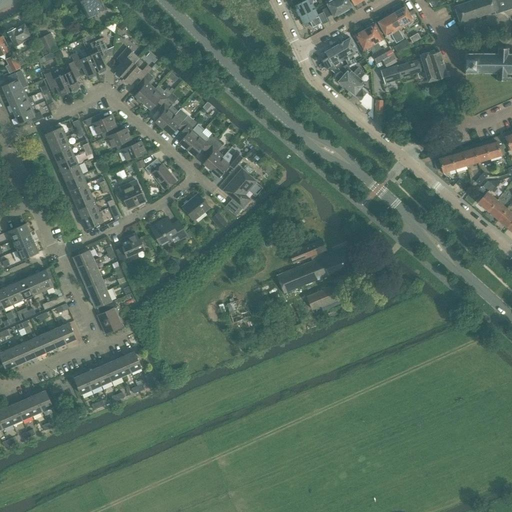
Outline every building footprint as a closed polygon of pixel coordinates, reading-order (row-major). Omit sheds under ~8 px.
[(106,10),(100,0),(79,0),(88,18),(106,10)] [(310,0),(291,0),(294,5),(300,16),(315,9),(314,8),(310,0)] [(324,0),(329,7),(322,10),(323,12),(326,17),(332,14),(334,17),(337,15),(338,16),(343,13),(336,0),(324,0)] [(336,0),(343,13),(349,10),(348,9),(351,7),(350,5),(347,0),(336,0)] [(511,0),(473,0),(454,7),(460,23),(469,20),(470,20),(470,19),(476,17),(476,18),(478,17),(477,17),(483,15),(484,15),(485,15),(492,12),(493,12),(498,10),(499,13),(505,11),(511,9),(511,0)] [(405,7),(395,13),(403,27),(407,24),(409,29),(414,26),(411,22),(413,21),(405,7)] [(315,9),(300,16),(305,27),(311,24),(312,26),(311,27),(317,25),(321,23),(322,25),(327,22),(328,22),(326,17),(323,12),(318,15),(315,9)] [(395,13),(386,17),(400,41),(403,38),(398,29),(403,27),(395,13)] [(400,41),(386,17),(378,22),(386,37),(391,34),(396,43),(400,41)] [(123,30),(128,25),(123,21),(118,26),(123,30)] [(367,28),(364,30),(382,60),(387,56),(383,50),(382,51),(377,43),(383,39),(376,26),(375,24),(374,25),(373,23),(366,27),(367,28)] [(8,33),(15,46),(24,42),(27,47),(34,44),(24,25),(16,29),(13,28),(9,30),(8,33)] [(364,30),(354,36),(363,51),(368,48),(370,51),(371,51),(378,62),(382,60),(364,30)] [(417,33),(409,38),(412,43),(420,38),(417,33)] [(57,48),(50,34),(37,40),(44,54),(57,48)] [(94,38),(93,34),(81,39),(83,43),(94,38)] [(0,36),(0,56),(5,53),(8,59),(6,60),(9,65),(6,66),(9,73),(20,68),(11,50),(9,51),(2,36),(0,36)] [(344,41),(341,43),(352,63),(356,61),(352,55),(357,52),(350,38),(348,39),(347,37),(343,40),(344,41)] [(93,50),(87,52),(96,72),(97,72),(99,74),(104,72),(103,69),(106,68),(101,59),(107,56),(104,51),(107,50),(102,38),(90,43),(93,50)] [(406,39),(401,42),(403,47),(409,44),(406,39)] [(401,42),(395,46),(397,51),(403,47),(401,42)] [(341,43),(332,48),(340,62),(345,59),(349,65),(352,63),(341,43)] [(121,63),(115,71),(117,73),(115,75),(119,79),(121,76),(122,77),(134,64),(139,58),(127,48),(117,59),(121,63)] [(323,63),(319,65),(321,69),(325,67),(327,70),(328,69),(333,73),(334,74),(340,71),(338,68),(336,69),(334,65),(340,62),(332,48),(330,49),(329,48),(325,50),(326,52),(321,54),(324,59),(322,60),(323,63)] [(482,54),(476,53),(476,52),(475,52),(475,53),(467,53),(467,52),(466,52),(466,53),(465,53),(465,74),(465,75),(466,75),(466,74),(474,74),(474,75),(475,75),(475,74),(481,74),(481,75),(482,75),(482,74),(488,74),(488,75),(490,75),(490,74),(496,74),(495,80),(511,80),(511,54),(509,54),(509,53),(508,53),(508,48),(497,48),(490,48),(490,53),(490,52),(489,54),(483,54),(483,52),(482,52),(482,54)] [(420,54),(421,58),(425,69),(428,81),(447,76),(439,51),(430,54),(429,52),(420,54)] [(76,53),(71,55),(74,62),(77,69),(82,67),(86,76),(88,75),(90,78),(95,76),(94,73),(96,72),(87,52),(78,56),(76,53)] [(383,62),(386,67),(396,61),(393,56),(383,62)] [(20,58),(16,60),(20,66),(26,63),(24,59),(21,60),(20,58)] [(124,79),(122,81),(126,85),(128,82),(130,84),(137,77),(141,80),(148,73),(148,72),(151,69),(147,65),(139,58),(134,64),(122,77),(124,79)] [(425,69),(421,58),(398,66),(398,65),(391,67),(391,68),(383,70),(383,69),(381,70),(385,83),(402,78),(401,77),(425,69)] [(70,68),(61,72),(70,92),(70,91),(71,92),(73,93),(75,93),(76,92),(78,91),(79,89),(78,88),(79,87),(75,78),(80,76),(77,69),(74,62),(69,64),(70,68)] [(151,69),(148,72),(151,75),(158,67),(155,64),(151,69)] [(335,74),(334,78),(339,83),(338,84),(342,87),(343,86),(346,88),(361,70),(358,67),(353,73),(349,69),(346,72),(344,74),(340,71),(334,74),(335,74)] [(361,70),(346,88),(349,91),(348,92),(352,95),(353,94),(354,95),(365,83),(360,78),(364,73),(361,70)] [(10,83),(2,86),(6,96),(23,88),(28,86),(21,71),(20,72),(7,77),(10,83)] [(70,92),(61,72),(51,76),(50,72),(45,74),(51,89),(56,86),(60,96),(70,92)] [(143,86),(135,96),(137,98),(136,100),(139,103),(141,102),(142,103),(155,89),(149,84),(154,78),(148,73),(141,80),(139,83),(143,86)] [(155,89),(142,103),(151,110),(159,100),(163,104),(168,98),(172,94),(166,89),(164,91),(158,85),(155,89)] [(355,96),(360,100),(366,93),(368,91),(363,87),(355,96)] [(23,88),(6,96),(10,105),(28,98),(23,88)] [(366,93),(360,100),(362,102),(361,103),(367,109),(369,108),(371,110),(367,114),(372,119),(372,98),(371,97),(366,93)] [(28,98),(10,105),(14,115),(32,107),(35,106),(31,96),(28,98)] [(163,112),(155,122),(163,129),(175,115),(178,111),(172,106),(174,103),(168,98),(163,104),(159,108),(163,112)] [(53,102),(48,105),(51,111),(56,109),(53,102)] [(207,102),(203,107),(207,110),(211,106),(212,105),(208,102),(207,102)] [(32,107),(14,115),(19,124),(26,121),(27,125),(43,118),(40,112),(35,114),(32,107)] [(175,115),(163,129),(171,136),(179,126),(183,129),(192,119),(187,114),(180,109),(178,111),(175,115)] [(98,134),(101,133),(114,127),(116,126),(111,115),(102,120),(99,114),(86,120),(89,126),(93,124),(98,134)] [(187,133),(179,143),(187,150),(199,136),(202,132),(204,130),(192,119),(183,129),(187,133)] [(72,122),(76,132),(81,130),(77,120),(72,122)] [(44,135),(49,144),(66,136),(62,127),(44,135)] [(112,147),(116,146),(129,140),(131,140),(126,128),(117,133),(114,127),(101,133),(103,139),(107,137),(112,147)] [(199,136),(187,150),(195,157),(204,147),(208,150),(216,140),(211,135),(208,138),(202,132),(199,136)] [(49,144),(53,154),(70,146),(66,136),(49,144)] [(129,140),(116,146),(118,152),(122,150),(127,160),(145,152),(141,141),(131,146),(129,140)] [(212,154),(203,164),(211,171),(223,157),(217,151),(222,145),(216,140),(208,150),(212,154)] [(497,142),(485,145),(489,158),(501,155),(497,142)] [(485,145),(474,149),(478,162),(489,158),(485,145)] [(53,154),(57,163),(74,155),(70,146),(53,154)] [(474,149),(462,152),(466,165),(478,162),(474,149)] [(223,157),(211,171),(212,172),(211,172),(212,173),(212,174),(213,174),(213,175),(214,176),(215,176),(215,177),(216,177),(217,176),(219,178),(229,166),(234,170),(244,158),(236,152),(232,157),(227,152),(223,157)] [(462,152),(451,155),(455,169),(466,165),(462,152)] [(57,163),(61,173),(79,165),(74,155),(57,163)] [(451,155),(439,159),(443,174),(446,177),(450,172),(449,170),(455,169),(451,155)] [(150,174),(151,174),(164,190),(176,181),(163,164),(162,165),(157,159),(145,168),(150,174)] [(138,168),(144,166),(142,160),(136,163),(138,168)] [(61,173),(65,182),(83,174),(79,165),(61,173)] [(242,169),(223,191),(232,199),(226,206),(236,215),(250,200),(242,193),(246,189),(248,190),(256,181),(242,169)] [(119,179),(125,176),(123,170),(116,173),(119,179)] [(65,182),(69,191),(87,184),(83,174),(65,182)] [(119,188),(120,190),(114,193),(119,204),(125,201),(128,209),(145,202),(136,180),(119,188)] [(456,184),(461,188),(464,184),(459,180),(456,184)] [(69,191),(73,201),(91,193),(87,184),(69,191)] [(464,184),(461,188),(465,192),(469,188),(464,184)] [(478,202),(487,211),(497,200),(487,192),(478,202)] [(73,201),(78,210),(95,203),(91,193),(73,201)] [(197,194),(183,206),(195,220),(209,209),(202,200),(200,197),(197,194)] [(487,211),(497,219),(506,208),(497,200),(487,211)] [(78,210),(82,220),(99,212),(95,203),(78,210)] [(115,205),(109,207),(109,208),(115,221),(121,219),(119,214),(115,205)] [(497,219),(507,228),(511,221),(511,213),(506,208),(497,219)] [(99,212),(82,220),(86,229),(103,222),(99,212)] [(211,218),(219,228),(226,223),(218,213),(211,218)] [(159,222),(150,227),(161,247),(185,233),(179,221),(172,225),(169,219),(160,224),(159,222)] [(8,231),(12,241),(30,233),(26,224),(8,231)] [(12,241),(17,251),(34,243),(30,233),(12,241)] [(123,246),(115,250),(121,263),(128,260),(126,256),(144,248),(140,239),(139,239),(136,233),(121,240),(123,246)] [(312,261),(277,276),(284,293),(326,276),(327,279),(330,278),(330,279),(356,269),(347,246),(325,255),(323,251),(326,250),(322,240),(289,253),(293,264),(310,257),(312,261)] [(34,243),(17,251),(21,260),(38,253),(34,243)] [(73,257),(77,267),(94,260),(89,250),(73,257)] [(77,267),(82,277),(98,270),(94,260),(77,267)] [(46,269),(36,274),(43,291),(44,294),(48,292),(47,290),(53,287),(46,269)] [(82,277),(86,287),(103,280),(98,270),(82,277)] [(36,274),(25,278),(33,296),(43,291),(36,274)] [(25,278),(15,282),(23,300),(33,296),(25,278)] [(86,287),(91,297),(107,290),(103,280),(86,287)] [(15,282),(5,287),(13,304),(23,300),(15,282)] [(321,306),(323,311),(340,304),(333,286),(307,297),(312,310),(321,306)] [(5,287),(0,289),(0,301),(3,309),(13,304),(5,287)] [(95,308),(96,307),(111,300),(107,290),(91,297),(95,308)] [(48,296),(46,297),(48,302),(50,307),(65,301),(63,296),(62,296),(59,297),(50,301),(48,296)] [(111,300),(96,307),(100,314),(98,315),(106,334),(121,327),(113,309),(117,307),(114,299),(111,300)] [(66,304),(56,308),(58,313),(69,309),(66,304)] [(69,323),(59,327),(66,344),(76,339),(69,323)] [(59,327),(49,332),(56,348),(66,344),(59,327)] [(49,332),(39,336),(46,352),(56,348),(49,332)] [(39,336),(29,340),(36,357),(46,352),(39,336)] [(29,340),(19,345),(26,361),(36,357),(29,340)] [(19,345),(9,349),(16,366),(26,361),(19,345)] [(16,366),(9,349),(0,352),(0,356),(6,370),(16,366)] [(134,352),(124,356),(131,372),(141,368),(134,352)] [(124,356),(114,360),(121,377),(131,372),(124,356)] [(114,360),(104,365),(111,381),(121,377),(114,360)] [(104,365),(94,369),(101,385),(111,381),(104,365)] [(94,369),(84,374),(91,390),(101,385),(94,369)] [(91,390),(84,374),(74,378),(81,394),(91,390)] [(136,380),(135,381),(137,386),(139,391),(144,389),(141,381),(137,382),(136,380)] [(45,390),(35,395),(42,411),(52,407),(45,390)] [(35,395),(25,399),(32,416),(42,411),(35,395)] [(25,399),(15,404),(22,420),(32,416),(25,399)] [(15,404),(5,408),(12,424),(22,420),(15,404)] [(5,408),(0,410),(0,423),(2,429),(12,424),(5,408)]
